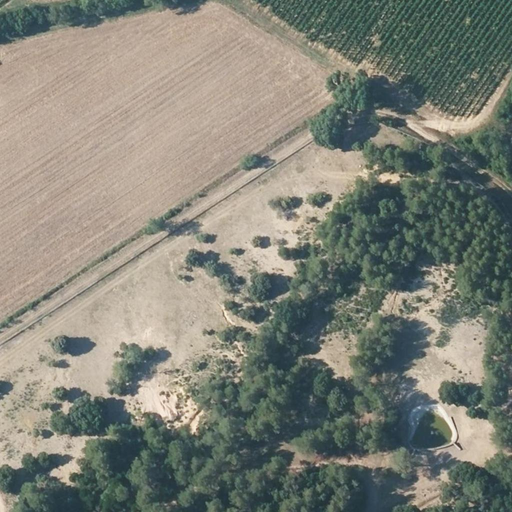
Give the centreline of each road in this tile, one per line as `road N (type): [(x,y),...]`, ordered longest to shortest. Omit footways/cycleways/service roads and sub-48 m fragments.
road 1 (track): [(0,338),(343,117),(368,113),(404,122),(511,194)]
road 2 (track): [(0,365),(236,204)]
road 3 (track): [(371,511),(366,479),(314,466),(223,479),(173,498),(159,511)]
road 4 (track): [(382,511),(436,479),(511,455)]
